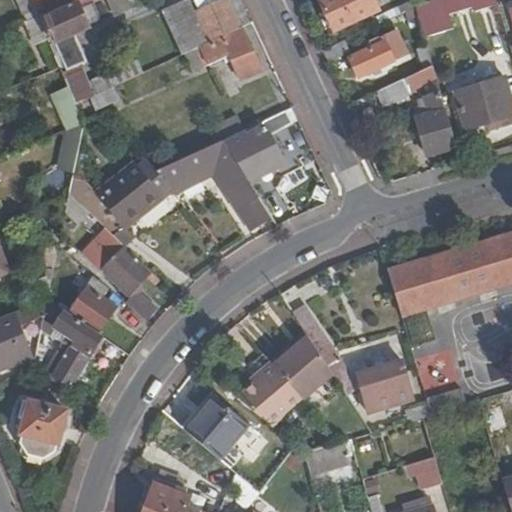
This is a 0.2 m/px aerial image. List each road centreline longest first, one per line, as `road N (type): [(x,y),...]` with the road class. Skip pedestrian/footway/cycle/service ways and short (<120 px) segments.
road 1 (residential): [(375,221),(261,272),(208,309),(141,384),(105,458),(90,511)]
road 2 (residential): [(271,0),(375,221)]
road 3 (residential): [(511,178),(375,221)]
